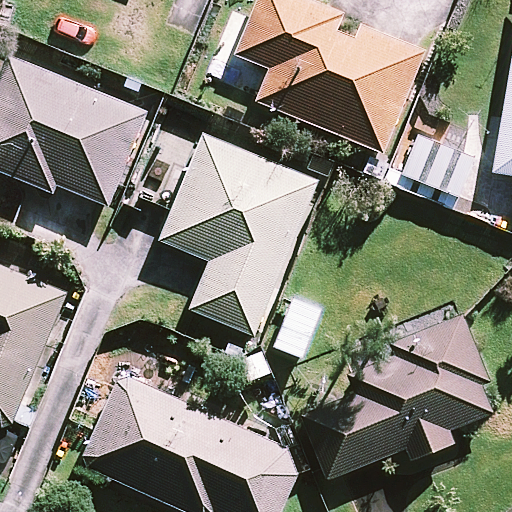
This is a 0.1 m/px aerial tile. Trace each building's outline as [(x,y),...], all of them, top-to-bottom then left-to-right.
[(386,156),(426,56),(363,30),(359,42),(339,33),(346,17),(304,0),(261,0),(238,57),(273,71),(259,105),(386,156)] [(150,116),(10,61),(0,85),(0,173),(55,195),(58,187),(113,209),(150,116)] [(511,77),(496,175),(511,177),(511,77)] [(461,153),(421,138),(406,177),(446,192),(461,153)] [(319,185),(205,139),(163,243),(213,263),(193,312),(256,338),(319,185)] [(73,301),(0,268),(0,427),(15,434),(73,301)] [(323,313),(297,302),(277,349),(304,360),(323,313)] [(498,414),(462,319),(401,342),(410,365),(382,376),(386,386),(304,417),(329,482),(409,451),(414,463),(458,446),(452,432),(498,414)] [(289,451),(123,379),(85,468),(185,511),(282,511),(298,477),(289,451)]
